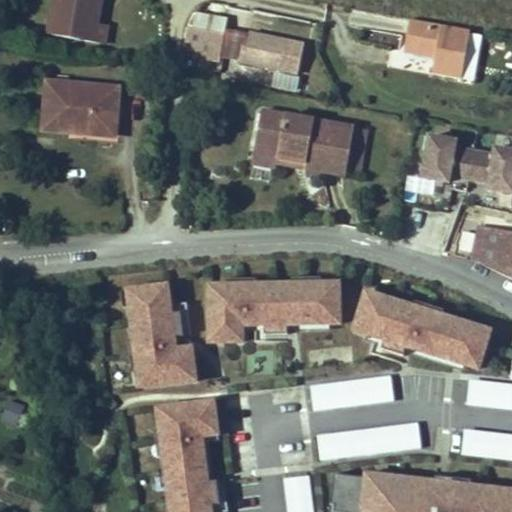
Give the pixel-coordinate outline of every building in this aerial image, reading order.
[(101,0),(53,0),(48,35),(104,45),(108,26),(97,24),(91,23),(93,15),(99,17),(101,0)] [(188,28),(183,54),(219,60),(219,58),(225,28),(227,19),(197,14),(193,29),(188,28)] [(470,31),(410,20),(404,52),(435,57),(431,75),(461,80),(470,34),(470,31)] [(225,28),(219,58),(239,62),(242,47),(245,32),(225,28)] [(286,41),(249,33),(246,48),(242,47),(239,62),(295,74),(299,52),(284,49),(286,41)] [(482,36),(470,34),(461,80),(473,83),(482,36)] [(301,77),(298,97),(312,100),(316,80),(301,77)] [(47,84),(43,131),(112,136),(114,105),(117,105),(118,89),(47,84)] [(346,176),(354,128),(261,111),(255,147),(274,150),(272,157),(306,163),(305,169),(346,176)] [(354,128),(346,176),(359,179),(368,131),(354,128)] [(456,142),(429,137),(422,178),(449,183),(450,176),(488,183),(487,190),(511,194),(511,151),(494,148),(493,156),(455,149),(456,142)] [(305,169),(306,163),(272,157),(274,150),(255,147),(252,164),(275,168),(276,163),(305,169)] [(511,233),(480,226),(473,261),(511,280),(511,233)] [(341,326),(340,281),(206,283),(207,343),(244,342),(243,326),(264,326),(264,334),(288,333),(288,326),(341,326)] [(171,282),(127,287),(139,388),(199,380),(195,344),(180,346),(178,335),(185,334),(182,311),(175,312),(171,282)] [(492,329),(364,290),(351,332),(479,371),(492,329)] [(311,383),(312,409),(393,403),(391,377),(311,383)] [(511,383),(469,380),(467,408),(511,411),(511,383)] [(7,399),(1,420),(18,425),(24,405),(7,399)] [(214,399),(154,406),(167,511),(211,511),(211,505),(218,504),(215,480),(208,481),(203,438),(218,436),(214,399)] [(418,422),(316,435),(320,461),(421,448),(418,422)] [(511,433),(462,431),(461,457),(511,459),(511,433)] [(511,511),(511,489),(364,472),(363,478),(333,474),(328,511),(511,511)] [(286,511),(313,511),(309,474),(282,477),(286,511)]
